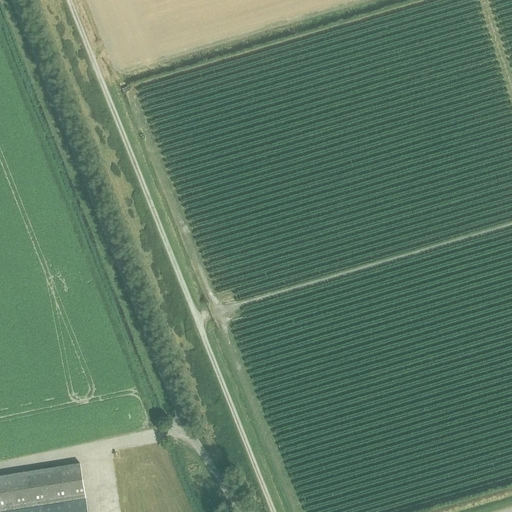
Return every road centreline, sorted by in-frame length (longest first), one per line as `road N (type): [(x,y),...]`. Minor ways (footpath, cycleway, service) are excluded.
road 1 (unclassified): [(15,0),(186,430),(238,511)]
road 2 (track): [(273,511),(71,0)]
